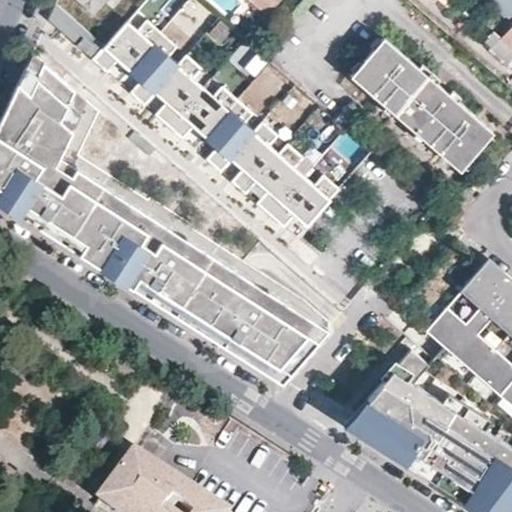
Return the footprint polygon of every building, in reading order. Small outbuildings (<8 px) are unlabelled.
[(78,0),(93,13),(104,0),(106,0),(113,6),(118,0),(78,0)] [(256,0),(269,11),(278,0),(256,0)] [(511,0),(496,0),(507,13),(511,8),(511,0)] [(48,18),(77,43),(88,30),(56,2),(48,18)] [(147,18),(138,28),(127,19),(105,45),(88,30),(77,43),(108,71),(119,58),(142,78),(131,91),(145,104),(156,91),(167,100),(156,113),(183,137),(194,125),(217,145),(206,157),(221,170),(232,158),(242,167),(231,179),(246,192),(257,180),(268,189),(257,201),(284,226),(295,213),(307,224),(340,187),(323,173),(314,183),(295,166),(304,156),(288,142),(279,152),(270,144),(279,134),(263,120),(254,130),(245,122),(254,112),(222,84),(213,94),(194,77),(203,67),(187,53),(178,63),(169,55),(178,45),(147,18)] [(511,24),(501,35),(511,45),(511,24)] [(511,62),(511,45),(501,35),(495,29),(494,28),(482,40),(510,66),(511,62)] [(493,125),(449,87),(443,94),(425,77),(430,70),(385,32),(353,69),(461,161),(493,125)] [(229,58),(255,72),(265,54),(239,40),(229,58)] [(26,65),(37,75),(44,61),(33,51),(26,65)] [(0,199),(271,374),(279,365),(291,372),(319,339),(308,332),(318,321),(268,288),(260,301),(245,291),(253,279),(187,236),(179,249),(164,239),(171,227),(77,166),(72,173),(57,163),(60,156),(80,113),(70,103),(76,90),(44,61),(37,75),(26,65),(0,120),(0,199)] [(443,94),(449,87),(430,70),(425,77),(443,94)] [(87,99),(76,90),(70,103),(80,113),(87,99)] [(156,148),(135,129),(128,137),(149,155),(156,148)] [(195,156),(190,151),(185,157),(190,162),(195,156)] [(187,236),(171,227),(164,239),(179,249),(187,236)] [(490,255),(485,261),(498,272),(503,266),(490,255)] [(448,304),(427,328),(452,350),(497,299),(484,288),(498,272),(485,261),(466,283),(477,292),(475,295),(474,296),(474,298),(480,303),(466,320),(448,304)] [(511,306),(511,274),(503,266),(498,272),(484,288),(497,299),(509,310),(511,306)] [(268,288),(253,279),(245,291),(260,301),(268,288)] [(296,292),(324,319),(334,308),(307,281),(296,292)] [(466,283),(462,288),(474,298),(474,296),(475,295),(477,292),(466,283)] [(511,306),(509,310),(497,299),(452,350),(477,371),(497,347),(480,332),(494,315),(498,319),(501,320),(503,319),(505,317),(511,322),(511,306)] [(501,320),(498,319),(511,331),(511,330),(511,322),(505,317),(503,319),(501,320)] [(319,339),(328,328),(318,321),(308,332),(319,339)] [(411,346),(345,422),(486,511),(511,511),(511,443),(486,427),(443,399),(413,380),(429,362),(411,346)] [(511,359),(497,347),(477,371),(501,392),(511,379),(511,359)] [(279,365),(271,374),(282,381),(291,372),(279,365)] [(511,379),(501,392),(511,401),(511,379)] [(448,392),(443,399),(486,427),(490,419),(448,392)] [(228,511),(219,506),(134,451),(99,499),(116,511),(119,511),(120,511),(121,511),(228,511)]
